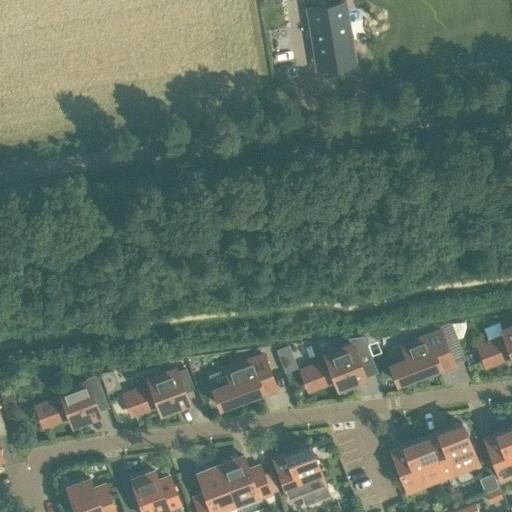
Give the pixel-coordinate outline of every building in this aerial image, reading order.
[(310,8),(317,58),(353,53),(346,3),(310,8)] [(504,335),(478,345),(486,365),(511,355),(511,323),(501,327),(504,335)] [(406,357),(390,363),(397,382),(437,367),(438,370),(453,365),(439,330),(402,344),(406,357)] [(327,359),(301,369),(309,389),(335,379),(337,384),(363,373),(350,341),(324,351),(327,359)] [(229,381),(213,387),(220,406),(260,391),(261,394),(276,389),(262,353),(225,368),(229,381)] [(150,383),(124,393),(132,413),(158,404),(160,408),(186,398),(183,391),(193,387),(185,366),(175,370),(174,366),(148,376),(150,383)] [(62,395),(36,405),(44,425),(70,416),(71,420),(98,410),(85,378),(59,388),(62,395)] [(30,382),(15,386),(20,405),(34,402),(30,382)] [(461,422),(426,436),(442,477),(478,464),(461,422)] [(511,426),(484,437),(500,479),(511,474),(511,426)] [(426,436),(390,450),(407,491),(442,477),(426,436)] [(309,443),(273,457),(289,499),(300,494),(304,504),(329,495),(309,443)] [(243,454),(219,463),(235,503),(238,511),(245,511),(262,506),(259,498),(271,493),(270,491),(263,472),(262,470),(250,474),(247,467),(243,454)] [(206,498),(195,502),(198,511),(211,511),(212,511),(235,503),(219,463),(196,472),(206,498)] [(154,469),(130,478),(135,492),(133,493),(133,494),(136,493),(143,511),(161,511),(167,510),(168,511),(182,511),(180,505),(181,505),(170,476),(159,480),(154,469)] [(90,477),(66,486),(71,500),(69,501),(69,502),(71,501),(75,511),(116,511),(105,484),(94,488),(90,477)] [(498,488),(486,492),(490,502),(502,497),(498,488)] [(478,511),(475,503),(462,508),(464,511),(478,511)]
